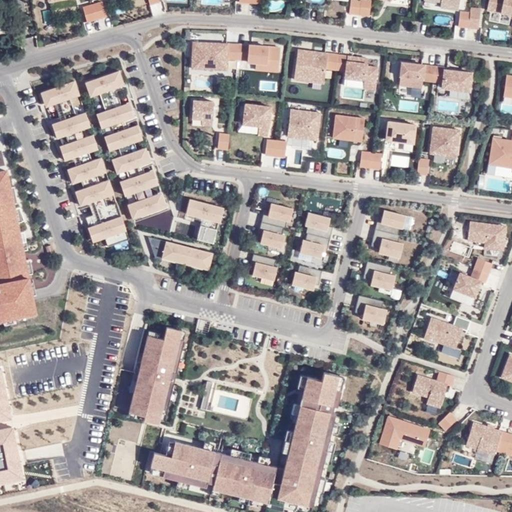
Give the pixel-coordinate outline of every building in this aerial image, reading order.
[(360,0),(350,0),(349,13),(359,14),(360,0)] [(371,1),(366,0),(360,0),(359,14),(369,16),(371,1)] [(427,0),(438,1),(437,0),(441,0),(441,2),(440,7),(458,10),(459,0),(427,0)] [(511,0),(488,0),(487,10),(511,14),(511,0)] [(103,2),(93,4),(97,19),(107,16),(103,2)] [(87,22),(97,19),(93,4),(83,7),(87,22)] [(470,12),(468,27),(479,29),(481,8),(470,7),(470,12)] [(460,11),(458,26),(468,27),(470,12),(460,11)] [(237,59),(239,44),(227,43),(209,42),(209,45),(205,45),(205,42),(193,42),(192,67),(226,69),(227,58),(237,59)] [(239,44),(237,59),(249,60),(259,61),(266,61),(266,65),(279,66),(280,47),(262,46),(262,48),(258,48),(258,45),(239,44)] [(336,69),(338,54),(325,52),(317,52),(317,54),(314,53),(314,51),(298,49),(294,79),(324,82),(326,68),(336,69)] [(352,56),(338,54),(336,69),(346,70),(345,77),(364,79),(363,87),(375,89),(377,67),(366,65),(367,57),(352,56)] [(422,81),(432,82),(434,66),(402,62),(399,84),(421,87),(422,81)] [(434,66),(432,82),(442,83),(442,87),(469,90),(471,72),(444,69),(444,67),(434,66)] [(144,168),(155,165),(154,161),(152,162),(148,151),(140,154),(138,151),(147,148),(144,139),(142,140),(139,129),(132,132),(130,128),(129,123),(139,120),(138,116),(137,116),(136,117),(132,107),(125,109),(123,104),(119,92),(130,88),(128,84),(115,89),(114,85),(122,82),(119,71),(85,83),(90,97),(99,93),(105,111),(96,114),(101,128),(110,125),(113,133),(104,137),(109,151),(118,148),(121,156),(112,159),(117,173),(126,170),(129,179),(120,182),(125,196),(134,193),(137,201),(127,205),(132,219),(156,211),(158,210),(167,207),(164,196),(155,199),(154,196),(151,187),(158,185),(154,174),(147,177),(146,173),(144,168)] [(74,81),(40,92),(45,106),(54,104),(60,121),(51,124),(56,138),(65,135),(68,143),(59,146),(64,161),(73,157),(76,166),(67,169),(72,183),(81,180),(84,189),(75,192),(80,206),(89,203),(93,215),(86,217),(89,228),(94,242),(105,238),(108,246),(129,239),(126,231),(121,216),(116,202),(107,205),(104,196),(113,193),(108,180),(99,184),(96,174),(105,171),(100,157),(91,160),(88,152),(98,149),(93,135),(83,138),(80,129),(90,126),(85,112),(75,115),(69,98),(79,95),(74,81)] [(223,115),(224,102),(193,100),(192,118),(212,119),(213,114),(223,115)] [(242,124),(268,127),(269,116),(267,116),(267,113),(269,113),(270,107),(245,103),(242,124)] [(289,124),(288,136),(317,139),(321,112),(291,108),(289,120),(289,124)] [(364,118),(336,114),(333,137),(362,141),(364,118)] [(415,124),(388,121),(386,139),(413,143),(415,124)] [(268,127),(258,126),(257,134),(267,135),(268,127)] [(460,129),(433,126),(431,140),(434,140),(433,144),(431,144),(430,153),(433,153),(457,156),(460,129)] [(219,133),(217,147),(228,149),(229,134),(219,133)] [(511,140),(493,137),(489,163),(511,167),(511,140)] [(277,140),(267,139),(265,154),(275,155),(277,140)] [(287,142),(277,140),(275,155),(285,156),(287,142)] [(372,152),(362,151),(360,166),(370,167),(372,152)] [(382,153),(372,152),(370,167),(380,168),(382,153)] [(419,158),(417,173),(427,174),(429,159),(419,158)] [(0,319),(16,316),(35,312),(22,242),(20,231),(14,205),(13,205),(6,170),(0,171),(0,319)] [(223,219),(226,205),(192,197),(189,211),(193,212),(205,215),(204,218),(203,222),(199,235),(216,240),(221,219),(223,219)] [(264,209),(261,221),(285,227),(287,220),(290,220),(293,208),(278,204),(271,203),(269,210),(264,209)] [(378,220),(375,228),(398,234),(399,227),(402,228),(405,214),(383,208),(380,220),(378,220)] [(160,232),(175,226),(169,211),(154,217),(160,232)] [(333,226),(328,225),(330,217),(308,212),(305,224),(308,225),(306,232),(307,232),(330,238),(333,226)] [(284,227),(261,221),(258,236),(261,237),(260,242),(282,247),(285,235),(282,234),(284,227)] [(503,249),(506,226),(470,221),(468,240),(485,242),(485,247),(503,249)] [(398,234),(375,228),(372,241),(371,245),(379,247),(379,251),(388,254),(400,257),(403,243),(398,242),(400,234),(398,234)] [(326,253),(330,238),(307,232),(306,240),(303,239),(300,251),(321,257),(323,252),(326,253)] [(162,256),(163,254),(167,238),(149,233),(156,254),(162,256)] [(167,238),(163,254),(203,264),(209,265),(213,249),(167,238)] [(46,246),(49,255),(54,254),(51,245),(46,246)] [(276,259),(253,253),(250,268),(253,269),(252,274),(274,279),(277,267),(274,266),(276,259)] [(492,263),(478,257),(474,267),(488,272),(492,263)] [(392,267),(367,261),(364,273),(363,277),(371,279),(371,283),(380,286),(392,289),(395,275),(390,274),(392,267)] [(318,285),(322,270),(300,264),(298,272),(295,271),(292,284),(313,289),(315,284),(318,285)] [(476,286),(477,283),(479,284),(481,281),(485,282),(488,272),(474,267),(471,276),(460,272),(453,288),(474,296),(478,287),(476,286)] [(383,301),(359,294),(356,307),(355,311),(363,314),(362,318),(371,320),(383,323),(387,309),(382,308),(383,301)] [(468,330),(471,320),(457,315),(454,325),(432,317),(424,338),(433,341),(434,340),(456,348),(460,336),(455,334),(457,326),(463,328),(468,330)] [(181,329),(167,326),(164,338),(148,334),(129,411),(145,415),(143,420),(158,423),(162,408),(166,409),(173,382),(184,340),(179,339),(181,329)] [(457,326),(455,334),(460,336),(463,328),(457,326)] [(511,355),(510,354),(501,377),(511,380),(511,355)] [(0,423),(13,420),(2,366),(0,366),(0,486),(25,481),(14,429),(0,431),(0,423)] [(155,452),(152,465),(166,469),(164,476),(206,486),(208,479),(215,481),(213,488),(223,490),(240,494),(259,499),(284,505),(296,508),(298,501),(313,505),(317,489),(320,477),(323,462),(329,439),(331,431),(333,421),(341,389),(335,388),(339,374),(324,371),(322,380),(307,376),(304,388),(300,403),(298,413),(294,430),(288,452),(284,468),(283,475),(281,482),(277,481),(273,480),(275,473),(276,466),(268,464),(258,461),(249,459),(230,454),(213,450),(203,448),(175,441),(172,456),(155,452)] [(441,394),(442,391),(445,391),(447,384),(451,385),(454,375),(440,371),(437,380),(418,374),(413,391),(429,396),(427,402),(440,407),(444,395),(441,394)] [(344,376),(339,374),(335,388),(341,389),(344,376)] [(212,382),(207,381),(200,408),(206,410),(212,382)] [(145,415),(129,411),(128,416),(143,420),(145,415)] [(458,421),(450,412),(437,424),(445,433),(458,421)] [(430,429),(389,415),(380,443),(396,448),(400,437),(425,446),(430,429)] [(497,445),(507,448),(511,434),(500,430),(473,422),(466,445),(477,448),(476,452),(493,457),(497,445)] [(152,465),(150,472),(164,476),(166,469),(152,465)] [(313,505),(298,501),(296,508),(311,511),(313,505)]
